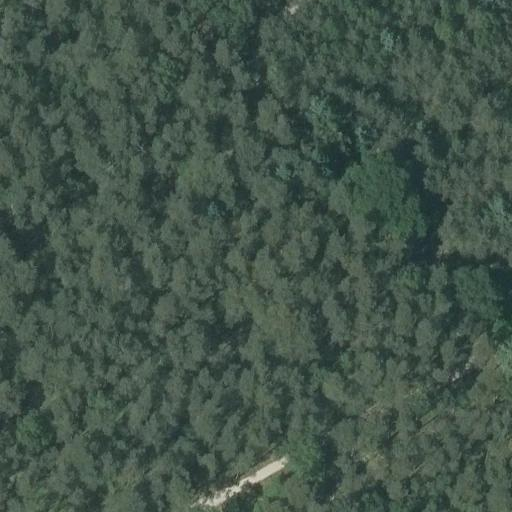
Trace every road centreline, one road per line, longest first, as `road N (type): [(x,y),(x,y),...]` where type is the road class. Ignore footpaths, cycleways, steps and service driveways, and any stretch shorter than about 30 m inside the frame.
road 1 (track): [(169,0),(489,355)]
road 2 (track): [(489,355),(192,511)]
